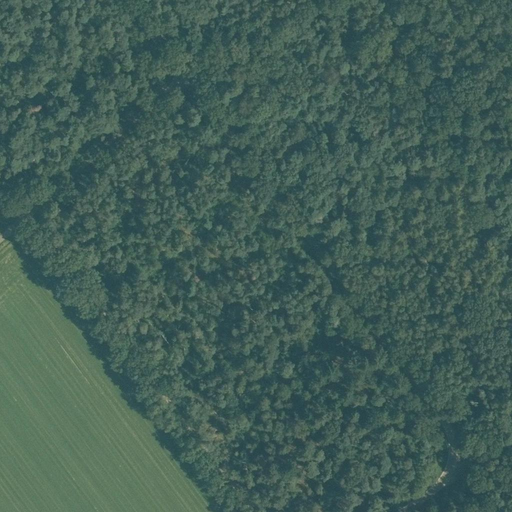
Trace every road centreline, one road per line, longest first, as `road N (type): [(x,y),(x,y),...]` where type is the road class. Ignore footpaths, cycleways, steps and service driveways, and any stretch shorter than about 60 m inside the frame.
road 1 (unclassified): [(413,511),(457,477),(461,441),(190,75)]
road 2 (unclassified): [(0,242),(190,75)]
road 3 (track): [(190,75),(324,0)]
